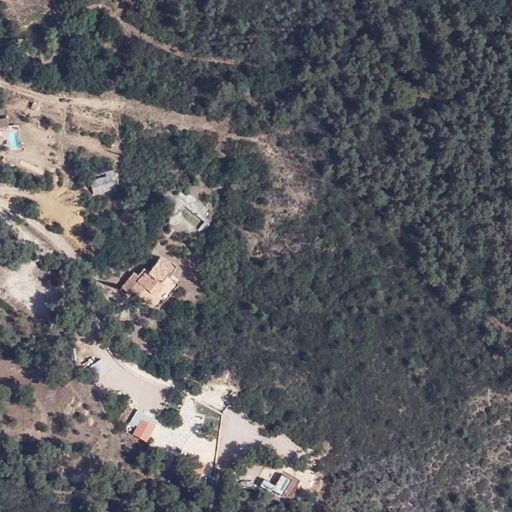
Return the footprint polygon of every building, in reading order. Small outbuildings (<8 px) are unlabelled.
[(0,141),(2,141),(0,133),(0,128),(8,127),(6,117),(0,118),(0,141)] [(195,237),(212,207),(188,193),(171,223),(195,237)] [(134,218),(125,211),(114,223),(123,231),(134,218)] [(160,256),(157,260),(170,271),(174,267),(160,256)] [(142,278),(140,276),(134,272),(122,286),(129,293),(132,289),(146,301),(152,293),(156,296),(164,303),(179,284),(167,274),(170,271),(157,260),(147,272),(142,278)] [(152,293),(146,301),(150,304),(156,296),(152,293)] [(195,403),(194,412),(205,414),(203,425),(220,428),(223,409),(195,403)] [(135,409),(129,421),(135,424),(130,432),(145,441),(156,421),(135,409)] [(265,449),(286,466),(300,448),(279,431),(265,449)] [(279,471),(271,490),(290,498),(298,479),(279,471)]
